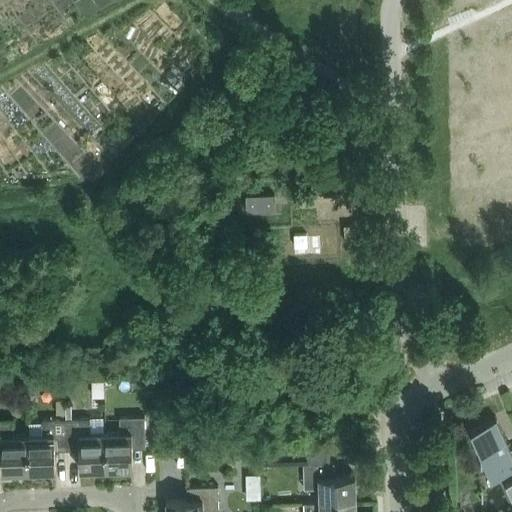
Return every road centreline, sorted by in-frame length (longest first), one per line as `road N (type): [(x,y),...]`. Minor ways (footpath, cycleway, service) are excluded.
road 1 (residential): [(432,393),(398,281),(392,0)]
road 2 (track): [(145,0),(0,82)]
road 3 (residential): [(0,505),(123,499),(139,500),(143,511)]
road 4 (residential): [(395,511),(392,427),(398,411),(432,393)]
